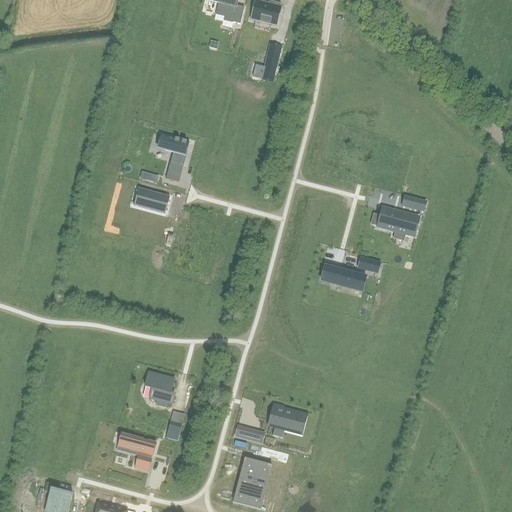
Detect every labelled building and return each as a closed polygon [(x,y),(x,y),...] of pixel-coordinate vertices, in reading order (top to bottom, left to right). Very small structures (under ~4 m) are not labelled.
[(209,0),(209,2),(219,4),(216,16),(224,18),(223,22),(233,24),(233,23),(240,25),(244,9),(237,8),(238,0),(209,0)] [(255,0),(250,21),(277,27),(282,7),(255,0)] [(267,56),(264,69),(270,71),(267,82),(273,84),(279,59),(267,56)] [(162,138),(159,150),(174,154),(171,164),(184,167),(187,158),(186,158),(189,145),(187,144),(188,143),(183,142),(183,143),(180,142),(181,141),(176,140),(176,141),(161,137),(161,138),(162,138)] [(360,138),(354,160),(395,171),(401,149),(360,138)] [(167,174),(166,180),(178,183),(180,177),(167,174)] [(220,192),(223,180),(213,177),(209,189),(220,192)] [(139,189),(134,206),(165,215),(170,198),(139,189)] [(428,202),(415,199),(413,208),(425,211),(428,202)] [(414,237),(419,218),(383,209),(378,228),(414,237)] [(183,232),(180,244),(202,250),(196,272),(208,275),(206,283),(214,285),(227,240),(219,237),(219,236),(206,232),(204,238),(183,232)] [(378,274),(381,264),(361,259),(358,269),(378,274)] [(338,270),(332,268),(332,269),(325,267),(323,273),(324,273),(321,282),(362,292),(366,278),(338,271),(338,270)] [(149,373),(145,388),(151,390),(149,398),(157,400),(155,405),(165,407),(166,403),(172,404),(174,395),(170,394),(174,380),(149,373)] [(270,422),(270,425),(275,427),(273,437),(283,439),(286,426),(298,429),(301,415),(282,410),(282,408),(275,406),(273,414),(272,414),(270,422)] [(259,433),(237,427),(235,437),(256,442),(259,433)] [(168,432),(166,439),(178,443),(180,436),(168,432)] [(259,433),(256,442),(264,444),(266,435),(259,433)] [(120,440),(118,447),(123,449),(139,453),(135,468),(136,468),(136,467),(147,470),(147,472),(149,472),(152,460),(151,460),(152,457),(153,457),(157,444),(133,437),(121,434),(119,440),(120,440)] [(262,448),(260,457),(286,464),(289,455),(262,448)] [(247,463),(237,502),(259,507),(269,469),(247,463)] [(47,483),(44,492),(50,493),(45,509),(55,511),(68,511),(73,495),(58,491),(59,487),(47,483)]
